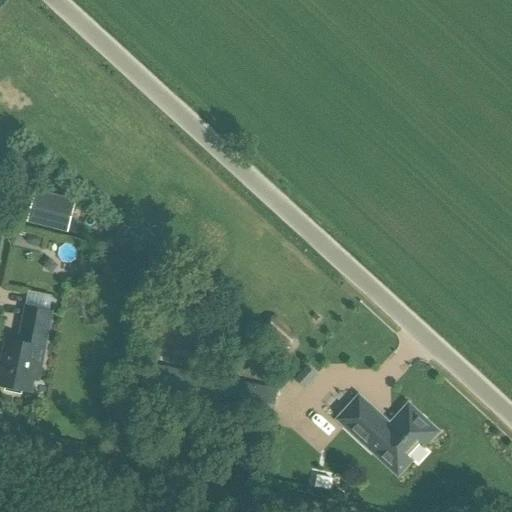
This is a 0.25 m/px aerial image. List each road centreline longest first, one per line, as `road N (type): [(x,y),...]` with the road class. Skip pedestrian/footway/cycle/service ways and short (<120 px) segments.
road 1 (unclassified): [(511,418),(46,0)]
road 2 (unclassified): [(295,511),(0,454)]
